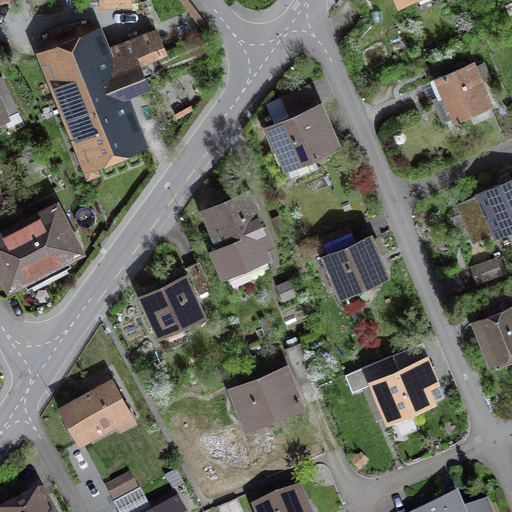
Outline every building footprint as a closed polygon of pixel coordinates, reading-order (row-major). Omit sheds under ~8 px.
[(133,0),(101,0),(101,11),(133,11),(133,0)] [(102,26),(38,52),(86,173),(151,147),(131,98),(153,89),(144,65),(171,54),(159,27),(110,47),(102,26)] [(475,57),(435,74),(454,118),(494,101),(475,57)] [(0,95),(0,121),(10,117),(0,95)] [(324,100),(264,123),(281,167),(342,144),(324,100)] [(511,177),(477,191),(496,238),(511,231),(511,177)] [(252,189),(200,210),(215,248),(209,251),(221,279),(273,258),(269,249),(276,246),(252,189)] [(60,197),(0,226),(0,278),(6,290),(87,250),(60,197)] [(374,232),(324,253),(342,295),(392,273),(374,232)] [(496,259),(472,267),(477,282),(501,273),(496,259)] [(201,263),(189,268),(200,296),(212,291),(201,263)] [(187,271),(137,292),(156,338),(206,317),(187,271)] [(511,300),(472,315),(490,361),(511,352),(511,300)] [(300,345),(287,350),(301,387),(315,382),(300,345)] [(420,357),(369,378),(389,423),(439,401),(432,385),(441,381),(430,355),(421,359),(420,357)] [(290,362),(229,386),(247,431),(307,408),(290,362)] [(114,377),(58,407),(80,450),(137,421),(114,377)] [(131,475),(105,489),(113,504),(139,491),(131,475)] [(312,511),(303,488),(252,509),(253,511),(312,511)] [(55,511),(44,490),(1,511),(55,511)] [(460,496),(422,511),(493,511),(488,500),(466,510),(460,496)] [(187,511),(180,498),(152,511),(187,511)]
